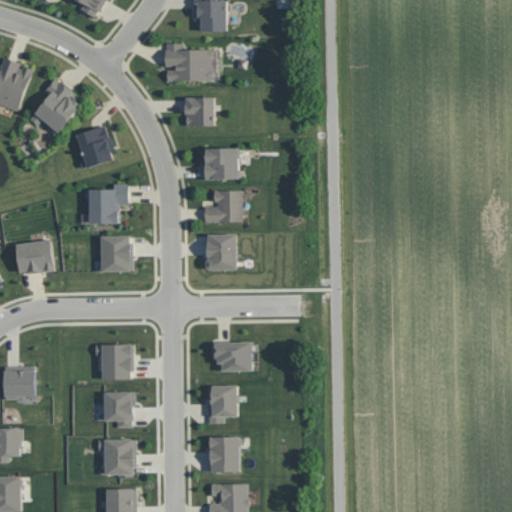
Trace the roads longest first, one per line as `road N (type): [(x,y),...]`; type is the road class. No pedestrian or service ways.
road 1 (residential): [(171,226),(161,153),(131,99),(54,35),(0,12)]
road 2 (residential): [(180,511),(176,305)]
road 3 (residential): [(176,305),(45,308),(0,322)]
road 4 (residential): [(308,302),(176,305)]
